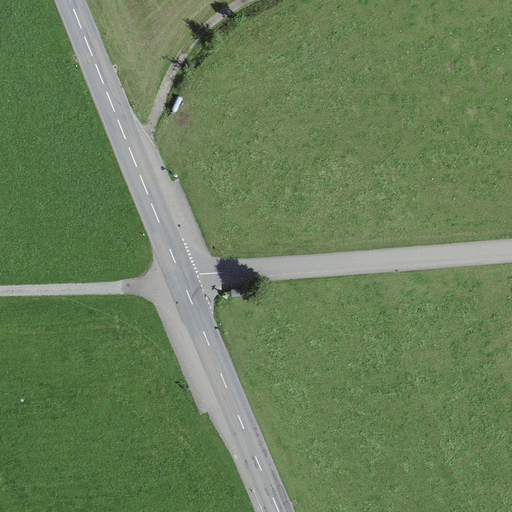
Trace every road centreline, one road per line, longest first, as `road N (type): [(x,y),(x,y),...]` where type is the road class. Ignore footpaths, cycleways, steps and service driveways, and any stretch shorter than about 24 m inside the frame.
road 1 (unclassified): [(181,276),(511,250)]
road 2 (tertiary): [(181,276),(70,0)]
road 3 (tertiary): [(279,511),(181,276)]
road 4 (track): [(139,173),(170,72),(200,37),(256,0)]
